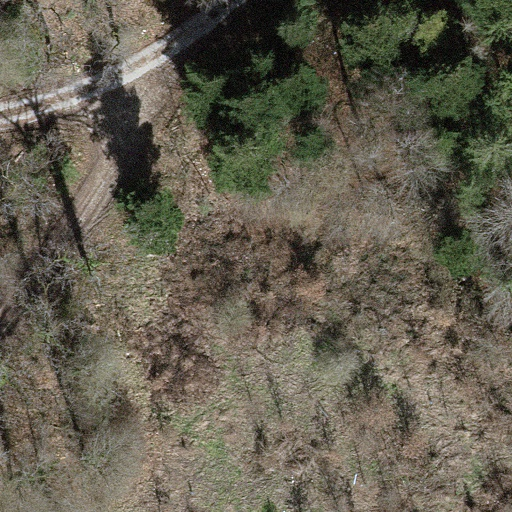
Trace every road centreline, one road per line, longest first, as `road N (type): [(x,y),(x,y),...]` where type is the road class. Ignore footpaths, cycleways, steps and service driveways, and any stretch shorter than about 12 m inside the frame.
road 1 (track): [(0,325),(99,186),(113,81)]
road 2 (track): [(0,108),(113,81),(243,0)]
